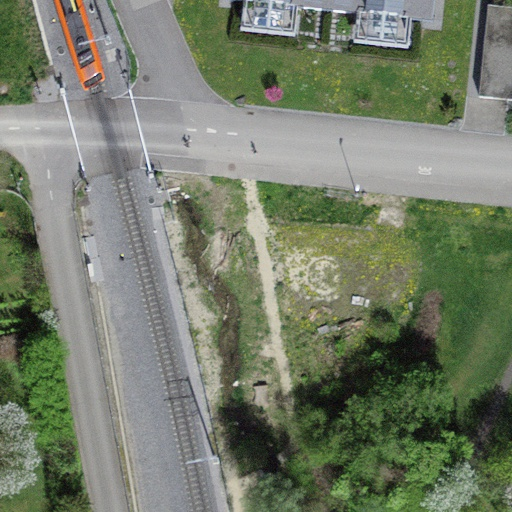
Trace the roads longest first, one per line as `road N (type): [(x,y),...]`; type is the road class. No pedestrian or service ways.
road 1 (residential): [(511,163),(26,122)]
road 2 (residential): [(107,511),(26,122)]
